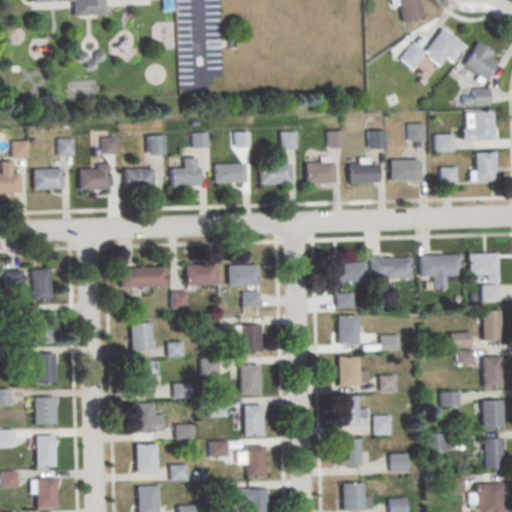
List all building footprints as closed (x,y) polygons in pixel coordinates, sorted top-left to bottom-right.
[(152,0),(103,2),(103,17),(71,18),(70,2),(30,4),(29,0),(152,0)] [(417,0),(422,20),(400,25),(394,0),(417,0)] [(439,32),(462,49),(449,65),(443,60),(436,68),(423,59),(425,57),(422,54),(439,32)] [(476,44),(461,65),(483,82),(495,66),(487,60),(491,55),(476,44)] [(409,45),(397,62),(410,72),(422,56),(409,45)] [(487,88),(471,88),(471,97),(462,97),(462,104),(487,104),(487,88)] [(470,114),(491,114),(491,143),(460,143),(459,131),(471,131),(470,114)] [(406,126),(422,125),(422,143),(407,143),(406,126)] [(324,130),(340,130),(340,148),(325,148),(324,130)] [(366,130),(382,130),(382,147),(366,148),(366,130)] [(278,131),(294,131),(294,149),(278,149),(278,131)] [(205,132),(189,132),(189,146),(205,146),(205,132)] [(144,135),(160,135),(160,152),(144,153),(144,135)] [(98,137),(114,136),(114,154),(98,154),(98,137)] [(433,137),(449,136),(449,154),(433,154),(433,137)] [(54,138),(70,138),(70,155),(55,156),(54,138)] [(8,140),(24,140),(24,157),(9,158),(8,140)] [(473,156),(493,155),(494,185),(474,185),(473,156)] [(167,167),(180,167),(180,157),(193,157),(193,166),(197,166),(197,185),(167,186),(167,167)] [(387,159),(417,159),(417,179),(387,180),(387,159)] [(0,160),(8,160),(9,172),(16,172),(17,192),(0,192),(0,160)] [(211,162),(241,161),(242,182),(212,183),(211,162)] [(302,162),(332,161),(333,182),(302,183),(302,162)] [(345,163),(376,162),(376,183),(346,183),(345,163)] [(258,163),(288,163),(288,183),(258,184),(258,163)] [(29,168),(59,167),(60,188),(30,189),(29,168)] [(76,168),(106,167),(107,188),(76,189),(76,168)] [(120,168),(150,167),(151,188),(121,188),(120,168)] [(438,168),(454,168),(454,186),(439,186),(438,168)] [(464,254),(494,253),(495,282),(483,282),(483,274),(465,274),(464,254)] [(417,255),(457,254),(458,275),(442,276),(443,288),(429,289),(429,276),(418,276),(417,255)] [(366,257),(380,256),(380,258),(407,257),(408,278),(379,278),(379,277),(366,277),(366,257)] [(331,262),(362,261),(363,282),(331,282),(331,262)] [(213,264),(183,264),(183,285),(213,285),(213,264)] [(256,286),(256,265),(225,265),(225,286),(256,286)] [(163,286),(163,266),(118,266),(118,286),(163,286)] [(48,268),(29,268),(29,299),(48,299),(48,268)] [(2,269),(19,269),(19,286),(2,286),(2,269)] [(478,285),(496,284),(497,301),(479,302),(478,285)] [(167,291),(184,291),(184,306),(167,306),(167,291)] [(239,292),(256,291),(256,306),(239,307),(239,292)] [(478,310),(498,309),(499,339),(479,340),(478,310)] [(28,311),(49,310),(50,341),(29,342),(28,311)] [(335,315),(354,314),(355,344),(336,345),(335,315)] [(150,322),(128,322),(128,350),(150,350),(150,322)] [(259,351),(259,324),(237,324),(237,351),(259,351)] [(447,333),(467,332),(468,347),(447,348),(447,333)] [(377,335),(394,334),(394,349),(377,350),(377,335)] [(163,342),(180,341),(181,356),(163,357),(163,342)] [(454,349),(471,349),(471,364),(454,364),(454,349)] [(32,352),(51,352),(51,383),(32,383),(32,352)] [(335,356),(355,356),(356,385),(336,386),(335,356)] [(478,357),(498,356),(499,386),(479,386),(478,357)] [(198,358),(215,358),(215,373),(198,373),(198,358)] [(129,360),(148,360),(148,391),(129,392),(129,360)] [(237,363),(256,363),(256,395),(237,395),(237,363)] [(376,375),(393,375),(393,390),(376,390),(376,375)] [(170,383),(187,383),(188,398),(170,398),(170,383)] [(0,405),(8,405),(8,388),(0,388),(0,405)] [(439,392),(456,391),(456,407),(439,407),(439,392)] [(31,396),(51,395),(52,425),(32,426),(31,396)] [(335,396),(355,395),(356,425),(336,425),(335,396)] [(479,399),(499,398),(500,427),(480,428),(479,399)] [(205,399),(222,399),(223,414),(205,414),(205,399)] [(129,403),(150,402),(151,431),(131,432),(129,403)] [(240,404),(259,403),(260,435),(241,435),(240,404)] [(370,416),(387,415),(387,434),(370,434),(370,416)] [(171,424),(189,424),(189,439),(172,439),(171,424)] [(0,429),(8,429),(8,446),(0,446),(0,429)] [(425,451),(443,451),(443,433),(425,433),(425,451)] [(32,435),(51,435),(52,467),(32,467),(32,435)] [(480,438),(499,437),(500,467),(481,467),(480,438)] [(336,439),(356,438),(357,467),(337,467),(336,439)] [(207,441),(224,441),(224,456),(207,457),(207,441)] [(132,444),(153,443),(153,472),(132,473),(132,444)] [(242,445),(261,445),(262,476),(243,476),(242,445)] [(387,454),(405,453),(405,472),(388,472),(387,454)] [(166,465),(183,465),(183,480),(166,480),(166,465)] [(0,486),(15,487),(15,470),(0,470),(0,486)] [(33,477),(52,477),(53,508),(34,509),(33,477)] [(443,477),(461,477),(461,492),(444,492),(443,477)] [(340,482),(360,481),(361,511),(341,511),(340,482)] [(473,511),(472,483),(500,482),(500,511),(473,511)] [(134,511),(134,486),(155,485),(155,511),(134,511)] [(244,511),(244,487),(264,487),(264,511),(244,511)] [(387,511),(387,499),(404,499),(404,511),(387,511)]
